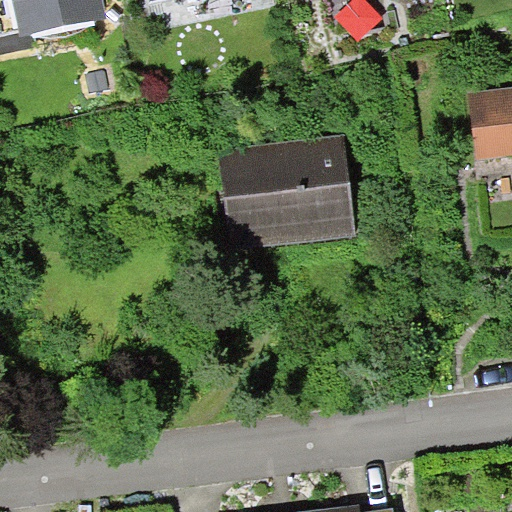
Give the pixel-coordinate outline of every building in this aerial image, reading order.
[(12,0),(20,37),(109,18),(104,0),(12,0)] [(383,18),(366,0),(351,0),(336,15),(359,40),(383,18)] [(104,69),(85,74),(90,92),(109,88),(104,69)] [(511,86),(468,91),(477,158),(511,153),(511,86)] [(345,135),(219,150),(231,249),(357,235),(345,135)]
